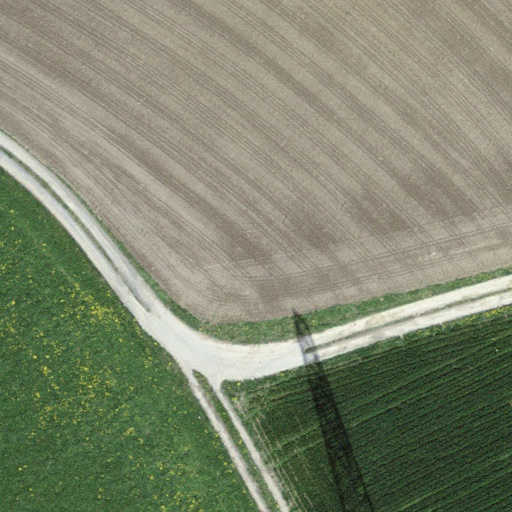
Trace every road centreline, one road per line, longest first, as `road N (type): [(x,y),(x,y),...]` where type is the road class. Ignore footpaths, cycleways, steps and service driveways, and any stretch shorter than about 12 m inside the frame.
road 1 (track): [(0,158),(35,180),(191,350),(264,361),(511,295)]
road 2 (track): [(191,350),(274,511)]
